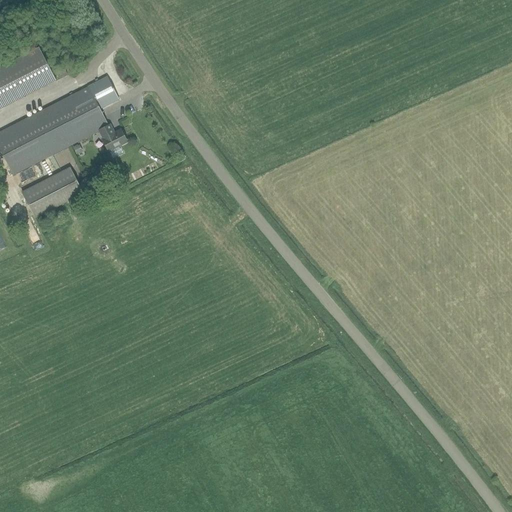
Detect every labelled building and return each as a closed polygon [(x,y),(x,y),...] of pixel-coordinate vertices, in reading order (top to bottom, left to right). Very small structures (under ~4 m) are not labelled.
[(42,49),(0,69),(0,108),(58,83),(42,49)] [(28,121),(0,135),(0,149),(15,177),(48,159),(100,132),(104,139),(102,141),(108,153),(128,143),(121,131),(116,134),(111,124),(108,125),(100,109),(119,99),(108,78),(89,88),(28,121)] [(80,145),(74,149),(77,154),(83,151),(80,145)] [(84,194),(70,168),(22,193),(36,219),(84,194)] [(92,176),(85,180),(88,185),(95,182),(92,176)]
